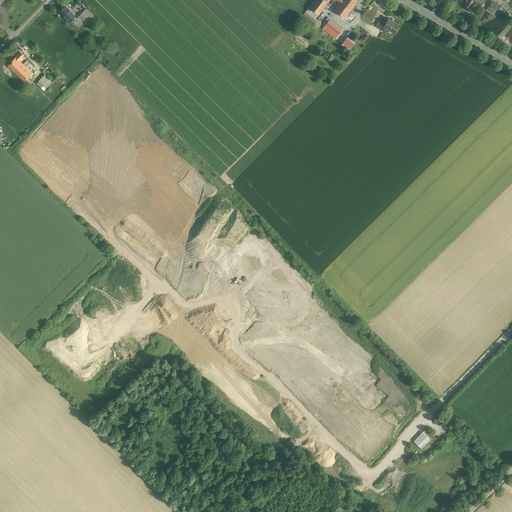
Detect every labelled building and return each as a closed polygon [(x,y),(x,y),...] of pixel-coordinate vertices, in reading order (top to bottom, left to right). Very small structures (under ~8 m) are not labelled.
[(314,0),(309,7),(319,15),(329,0),(314,0)] [(352,8),(342,0),(340,2),(334,10),(344,18),(350,12),(352,8)] [(358,1),(357,0),(341,0),(342,0),(352,8),(358,1)] [(76,16),(66,5),(59,12),(69,22),(71,20),(75,16),(76,16)] [(319,15),(309,7),(306,12),(315,19),(319,15)] [(95,18),(86,9),(83,12),(90,19),(92,20),(95,18)] [(90,19),(83,12),(78,16),(85,23),(86,22),(90,19)] [(356,17),(350,12),(344,18),(351,23),(356,17)] [(85,23),(78,16),(77,18),(73,22),(79,28),(82,25),(84,27),(86,24),(85,23)] [(399,25),(388,19),(385,25),(383,26),(384,27),(394,33),(399,25)] [(342,30),(329,20),(322,29),(335,39),(342,30)] [(385,25),(379,21),(376,27),(382,30),(384,27),(383,26),(385,25)] [(348,36),(342,43),(350,50),(356,43),(348,36)] [(24,56),(20,52),(16,57),(19,61),(24,56)] [(16,57),(8,66),(14,72),(22,63),(19,61),(16,57)] [(23,65),(22,63),(14,72),(24,81),(26,79),(32,73),(26,67),(23,65)] [(58,76),(47,67),(43,71),(45,74),(53,81),(58,76)] [(45,74),(36,84),(44,91),(53,81),(45,74)] [(31,82),(26,79),(24,81),(21,84),(28,90),(32,86),(30,83),(31,82)] [(422,432),(414,441),(421,448),(430,439),(422,432)]
